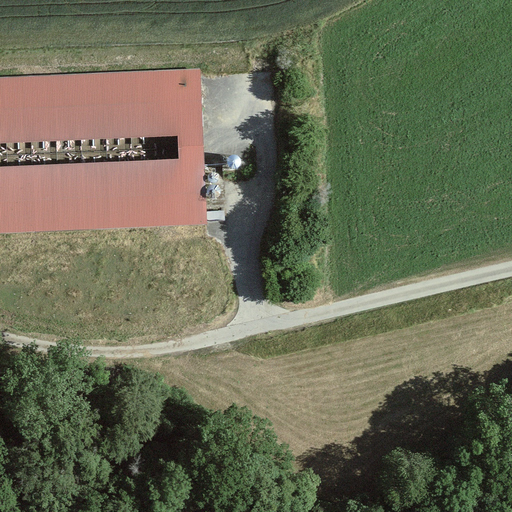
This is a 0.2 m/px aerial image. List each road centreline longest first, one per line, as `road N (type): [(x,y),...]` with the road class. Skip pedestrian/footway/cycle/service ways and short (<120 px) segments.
road 1 (residential): [(511,268),(253,328)]
road 2 (track): [(253,328),(131,352),(0,339)]
